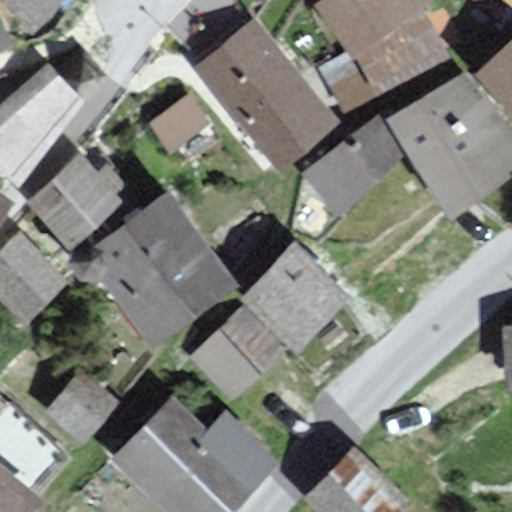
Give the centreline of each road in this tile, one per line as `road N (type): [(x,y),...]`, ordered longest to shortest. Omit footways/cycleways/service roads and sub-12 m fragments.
road 1 (tertiary): [(511,288),(282,511)]
road 2 (residential): [(183,0),(0,238)]
